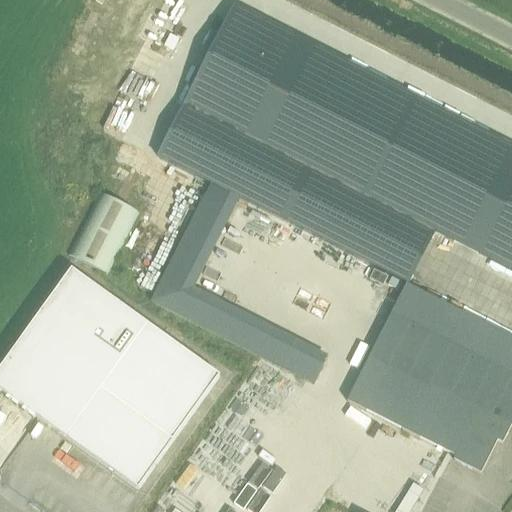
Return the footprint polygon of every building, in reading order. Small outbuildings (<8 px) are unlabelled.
[(46,0),(40,0),(11,42),(26,53),(58,8),(46,0)] [(233,10),(159,156),(373,265),(401,210),(511,266),(511,151),(288,38),(233,10)] [(0,186),(53,224),(111,143),(0,63),(0,186)] [(108,275),(139,213),(100,193),(68,255),(108,275)] [(146,241),(128,273),(144,281),(161,249),(146,241)] [(74,274),(0,372),(0,389),(143,491),(226,379),(74,274)] [(362,373),(349,400),(440,446),(456,454),(454,459),(482,473),(499,440),(504,443),(511,425),(511,336),(407,284),(362,373)] [(70,454),(63,463),(81,477),(87,468),(70,454)]
